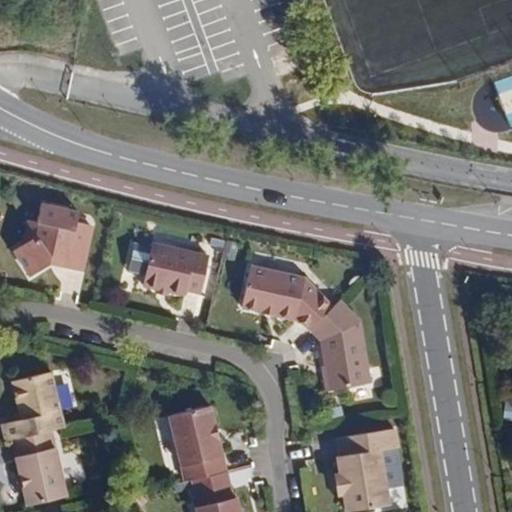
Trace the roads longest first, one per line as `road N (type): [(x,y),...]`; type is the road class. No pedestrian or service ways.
road 1 (tertiary): [(414,220),(124,160),(0,108)]
road 2 (residential): [(414,220),(462,511)]
road 3 (residential): [(0,311),(267,373)]
road 4 (residential): [(267,373),(292,511)]
